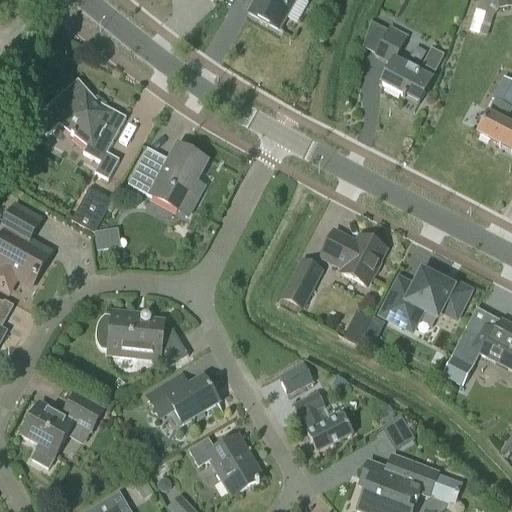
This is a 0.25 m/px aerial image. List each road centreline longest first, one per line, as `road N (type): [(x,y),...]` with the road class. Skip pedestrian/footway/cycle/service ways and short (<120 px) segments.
road 1 (residential): [(0,405),(60,300),(91,280),(145,278),(193,301)]
road 2 (tertiary): [(511,257),(280,136)]
road 3 (tertiary): [(280,136),(164,70),(83,0)]
road 4 (residential): [(193,301),(289,471)]
road 5 (residential): [(193,301),(280,136)]
